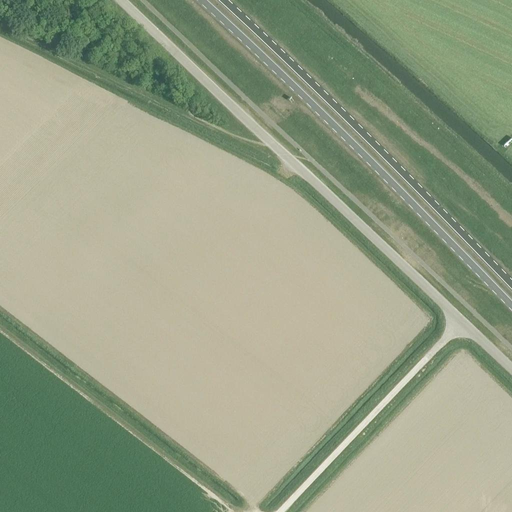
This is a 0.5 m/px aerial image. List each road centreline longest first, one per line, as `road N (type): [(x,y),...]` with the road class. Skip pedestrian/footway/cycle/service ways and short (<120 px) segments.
road 1 (unclassified): [(511,370),(118,0)]
road 2 (primary): [(200,0),(511,306)]
road 3 (primary): [(511,284),(223,0)]
road 4 (track): [(280,511),(461,321)]
road 5 (track): [(0,23),(207,125)]
